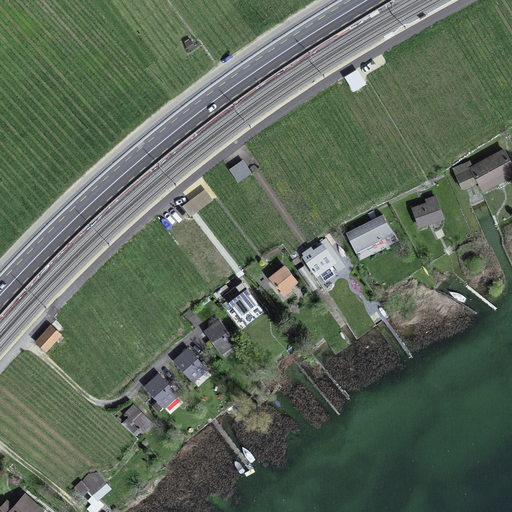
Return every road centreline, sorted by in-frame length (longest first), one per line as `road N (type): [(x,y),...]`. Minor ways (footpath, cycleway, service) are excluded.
road 1 (unclassified): [(0,371),(168,199),(237,143),(465,0)]
road 2 (primary): [(365,0),(144,154),(0,294)]
road 3 (track): [(0,267),(151,127),(329,0)]
